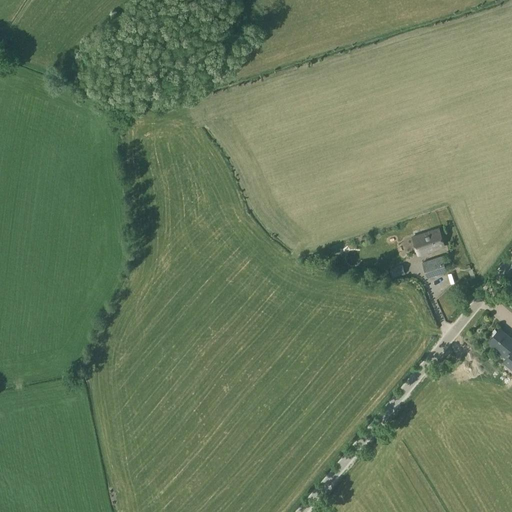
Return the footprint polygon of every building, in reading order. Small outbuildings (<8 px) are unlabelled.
[(438,228),(412,237),(418,256),(444,247),(438,228)] [(441,256),(421,262),(427,278),(447,272),(441,256)] [(402,265),(390,269),(392,278),(405,274),(402,265)] [(469,266),(464,268),(467,278),(472,276),(469,266)] [(511,340),(498,329),(488,341),(499,350),(498,351),(506,358),(503,362),(511,370),(511,347),(511,345),(511,340)]
